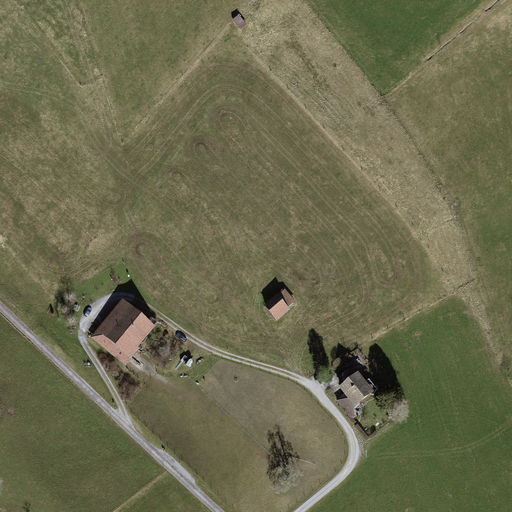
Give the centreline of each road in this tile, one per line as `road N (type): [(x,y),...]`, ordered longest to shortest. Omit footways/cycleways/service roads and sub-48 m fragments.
road 1 (unclassified): [(220,511),(0,307)]
road 2 (track): [(309,384),(215,351),(133,297)]
